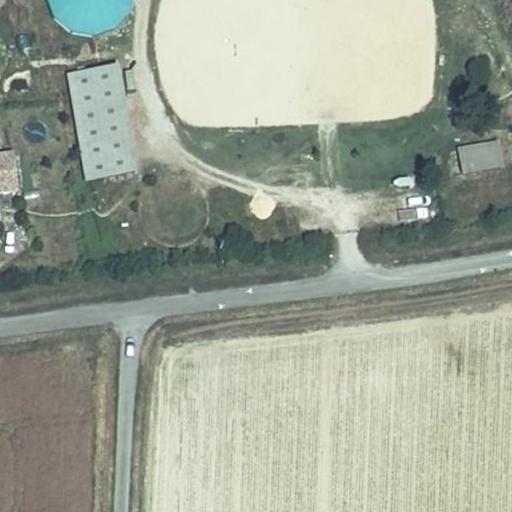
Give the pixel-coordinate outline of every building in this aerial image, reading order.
[(127,0),(50,0),(48,32),(126,36),(127,0)] [(172,0),(182,57),(181,62),(184,77),(211,81),(189,84),(194,116),(215,113),(235,115),(213,119),(254,124),(255,123),(278,119),(283,86),(281,73),(304,76),(316,74),(283,69),(281,58),(288,7),(293,6),(291,0),(172,0)] [(64,71),(87,187),(147,175),(124,59),(64,71)] [(454,148),(458,182),(504,175),(499,142),(454,148)] [(0,195),(18,194),(15,154),(0,154),(0,195)] [(302,229),(319,230),(321,208),(304,206),(302,229)]
